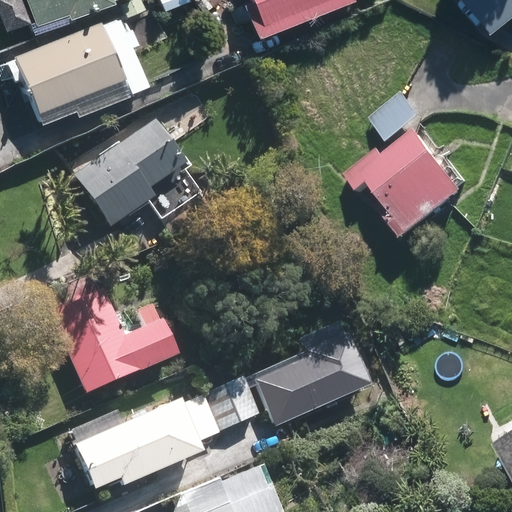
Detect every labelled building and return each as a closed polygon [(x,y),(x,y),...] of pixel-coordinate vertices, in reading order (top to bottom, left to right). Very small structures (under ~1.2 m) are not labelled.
[(20,0),(0,0),(0,12),(6,31),(28,23),(20,0)] [(26,0),(35,23),(66,12),(67,16),(108,0),(26,0)] [(138,0),(135,0),(121,6),(125,17),(142,10),(138,0)] [(185,0),(155,0),(160,12),(187,3),(185,0)] [(248,0),(263,34),(346,0),(248,0)] [(511,0),(477,0),(497,25),(511,13),(511,0)] [(118,21),(13,61),(35,118),(70,105),(72,111),(142,85),(118,21)] [(405,95),(371,122),(384,138),(418,111),(405,95)] [(153,129),(73,183),(103,226),(182,172),(153,129)] [(380,151),(348,177),(362,194),(372,186),(398,217),(392,221),(407,239),(467,189),(423,136),(390,163),(380,151)] [(190,201),(179,185),(146,208),(157,224),(190,201)] [(193,201),(162,224),(172,237),(203,214),(193,201)] [(99,292),(51,311),(84,392),(170,357),(152,312),(139,318),(144,332),(120,342),(99,292)] [(311,364),(257,387),(276,430),(367,391),(345,341),(308,357),(311,364)] [(239,383),(204,398),(219,433),(254,418),(239,383)] [(173,407),(76,450),(97,497),(194,454),(173,407)] [(272,511),(254,469),(180,500),(184,511),(272,511)]
